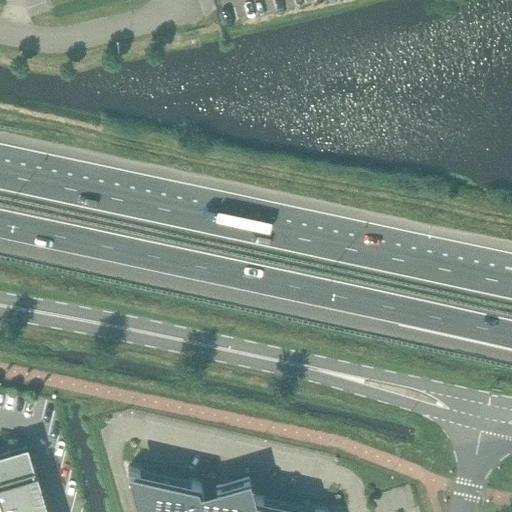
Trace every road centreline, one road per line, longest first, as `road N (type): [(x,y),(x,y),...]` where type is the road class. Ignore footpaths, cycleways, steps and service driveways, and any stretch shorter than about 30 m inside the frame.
road 1 (motorway): [(0,226),(511,336)]
road 2 (motorway): [(511,284),(0,176)]
road 3 (secondary): [(0,307),(331,375)]
road 4 (unclassified): [(0,30),(58,43),(188,9)]
road 5 (secondary): [(487,400),(376,375),(331,375)]
road 6 (secondary): [(331,375),(418,411),(481,424)]
